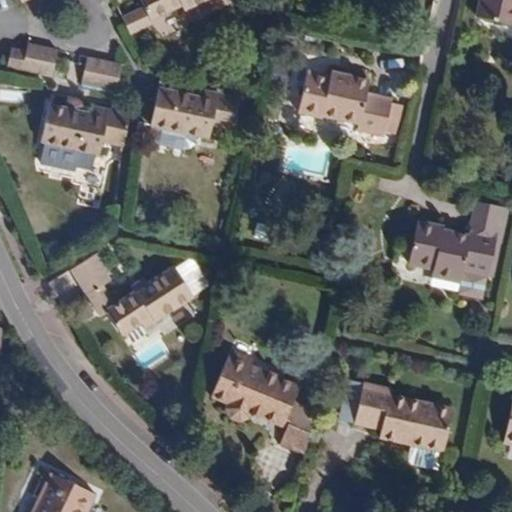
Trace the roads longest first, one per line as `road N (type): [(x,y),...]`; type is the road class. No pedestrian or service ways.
road 1 (residential): [(199,511),(86,402),(0,264)]
road 2 (residential): [(451,0),(417,154)]
